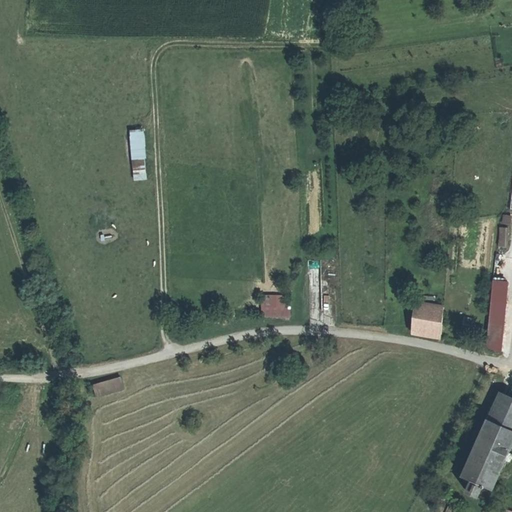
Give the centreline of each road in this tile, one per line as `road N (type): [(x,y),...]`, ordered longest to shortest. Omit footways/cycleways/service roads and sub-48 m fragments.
road 1 (track): [(166,354),(153,62),(163,50),(335,45),(339,0)]
road 2 (track): [(0,381),(61,378),(255,333),(328,330)]
road 3 (track): [(0,197),(61,378)]
road 4 (residential): [(328,330),(407,340),(511,368)]
